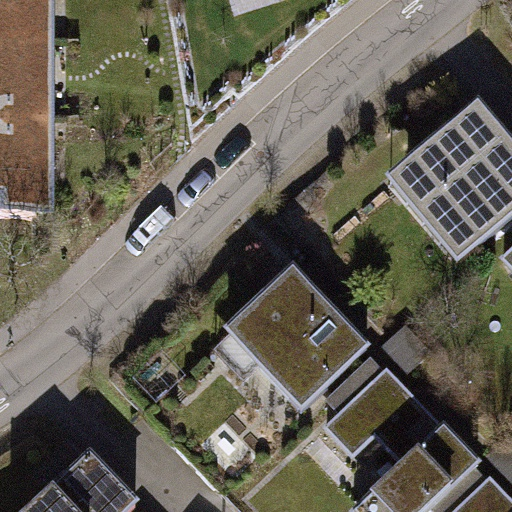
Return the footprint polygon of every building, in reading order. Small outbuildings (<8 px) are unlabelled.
[(0,0),(0,198),(2,198),(2,220),(41,220),(39,0),(0,0)] [(511,216),(511,151),(475,111),(391,186),(460,263),(511,216)] [(373,354),(294,278),(206,361),(235,394),(255,378),(296,422),(373,354)] [(433,511),(479,472),(384,380),(318,437),(347,466),(369,438),(396,472),(349,511),(433,511)] [(138,511),(91,461),(35,511),(138,511)] [(511,511),(511,507),(496,490),(469,511),(511,511)]
